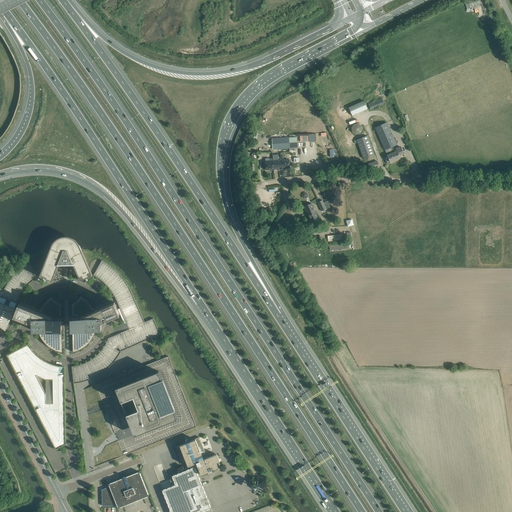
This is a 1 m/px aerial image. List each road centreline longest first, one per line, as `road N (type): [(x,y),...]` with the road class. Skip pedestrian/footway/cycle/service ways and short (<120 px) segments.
road 1 (motorway): [(19,0),(362,511)]
road 2 (motorway): [(379,511),(40,0)]
road 3 (motorway): [(278,315),(64,0)]
road 4 (motorway): [(278,315),(225,204),(226,141),(265,84),(365,30)]
road 5 (motorway): [(5,12),(200,304)]
road 6 (motorway): [(349,19),(264,61),(196,73),(120,51),(65,0)]
road 7 (motorway): [(0,175),(43,169),(100,189),(200,304)]
road 8 (motorway): [(200,304),(333,511)]
road 9 (motorway): [(407,511),(278,315)]
road 10 (residential): [(294,179),(511,180)]
road 11 (unknown): [(142,458),(210,431),(245,494),(244,507),(233,511)]
road 12 (track): [(332,350),(270,248),(280,199)]
road 13 (motorway): [(5,12),(32,97),(23,130),(0,158)]
road 14 (tertiary): [(56,491),(0,381)]
